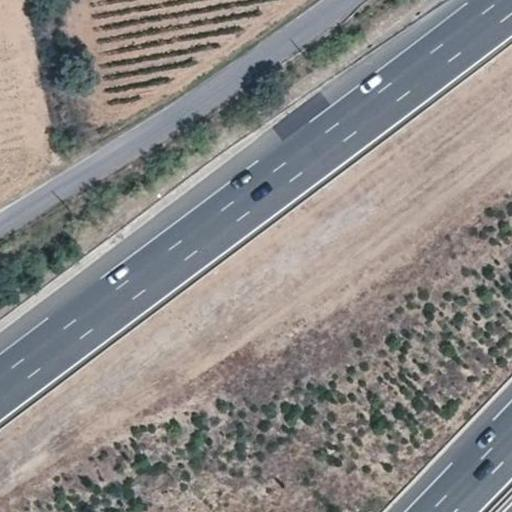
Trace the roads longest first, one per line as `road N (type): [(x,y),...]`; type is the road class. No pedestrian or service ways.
road 1 (motorway): [(511,1),(0,387)]
road 2 (unclassified): [(343,0),(0,220)]
